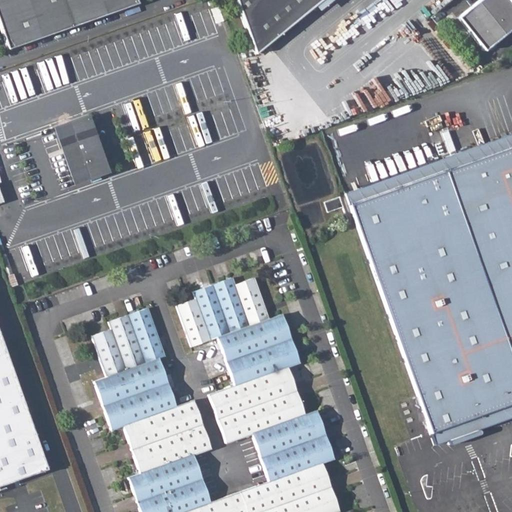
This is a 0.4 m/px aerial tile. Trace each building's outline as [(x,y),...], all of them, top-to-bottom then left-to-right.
[(0,0),(0,29),(8,51),(137,4),(135,0),(0,0)] [(233,0),(256,53),(319,0),(233,0)] [(478,0),(457,18),(483,51),(511,27),(511,7),(506,0),(478,0)] [(17,93),(218,37),(210,10),(2,67),(6,84),(14,82),(17,93)] [(142,97),(150,125),(191,114),(183,85),(142,97)] [(65,156),(74,184),(106,172),(87,118),(55,129),(62,150),(65,149),(67,155),(65,156)] [(511,133),(344,193),(348,205),(511,146),(511,133)] [(511,146),(348,205),(430,432),(511,403),(511,146)] [(339,196),(323,202),(327,212),(342,207),(339,196)] [(231,277),(211,284),(228,332),(248,325),(233,285),(231,277)] [(253,277),(233,285),(248,325),(267,318),(253,277)] [(211,284),(192,291),(194,299),(209,339),(215,336),(228,332),(211,284)] [(194,299),(175,305),(189,346),(209,339),(194,299)] [(146,308),(127,315),(144,363),(156,358),(163,356),(146,308)] [(228,332),(215,336),(224,362),(288,338),(279,314),(267,318),(248,325),(228,332)] [(127,315),(107,322),(110,329),(124,370),(144,363),(127,315)] [(110,329),(90,336),(105,376),(124,370),(110,329)] [(288,338),(224,362),(233,385),(285,367),(297,363),(288,338)] [(0,485),(45,469),(0,340),(0,485)] [(105,376),(92,381),(101,405),(165,382),(156,358),(144,363),(124,370),(105,376)] [(220,417),(294,391),(285,367),(233,385),(211,393),(207,395),(216,418),(220,417)] [(165,382),(101,405),(110,429),(121,425),(174,407),(165,382)] [(224,442),(250,432),(302,414),(294,391),(220,417),(216,418),(224,442)] [(174,407),(121,425),(130,449),(200,424),(191,400),(174,407)] [(511,403),(430,432),(434,445),(463,434),(511,416),(511,403)] [(302,414),(250,432),(259,457),(323,434),(314,409),(302,414)] [(200,424),(130,449),(138,473),(191,454),(208,447),(200,424)] [(323,434),(259,457),(267,481),(320,462),(331,458),(323,434)] [(138,473),(127,477),(135,501),(200,478),(191,454),(138,473)] [(267,481),(237,492),(244,511),(255,511),(328,486),(320,462),(267,481)] [(200,478),(135,501),(139,511),(181,511),(208,502),(200,478)] [(328,486),(255,511),(332,511),(337,510),(328,486)] [(208,502),(181,511),(244,511),(237,492),(208,502)]
